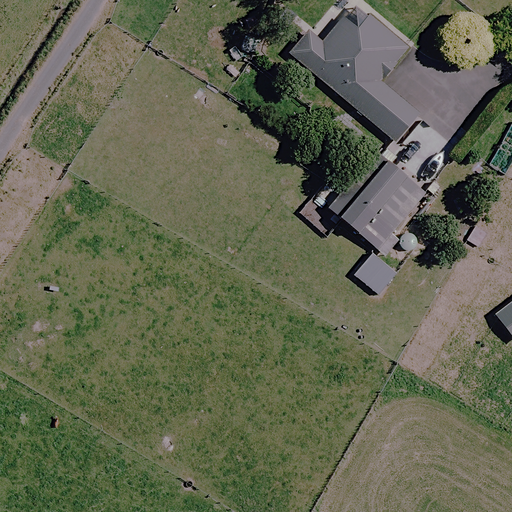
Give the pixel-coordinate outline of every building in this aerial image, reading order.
[(410,49),(357,4),(324,43),(310,30),(288,56),(394,146),(418,117),(380,85),(410,49)] [(424,195),(383,162),(357,194),(348,187),(328,212),(377,253),(424,195)] [(333,228),(305,205),(321,185),(297,166),(272,197),(284,207),(324,239),(333,228)] [(408,285),(422,265),(412,258),(398,279),(408,285)] [(511,302),(494,318),(511,340),(511,302)]
